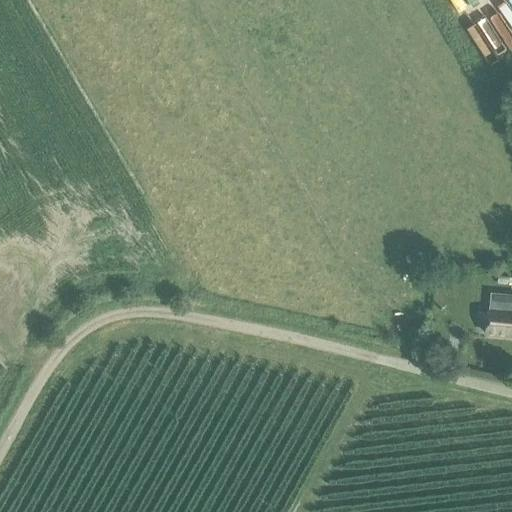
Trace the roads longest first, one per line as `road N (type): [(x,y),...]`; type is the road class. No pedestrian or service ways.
road 1 (track): [(0,450),(55,357),(86,329),(127,313),(184,315),(392,364)]
road 2 (unclassified): [(392,364),(511,393)]
